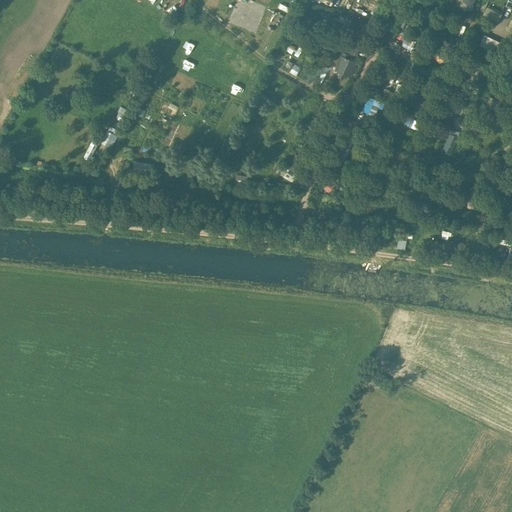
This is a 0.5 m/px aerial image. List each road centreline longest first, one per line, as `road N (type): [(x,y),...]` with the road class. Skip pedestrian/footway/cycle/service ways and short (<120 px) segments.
road 1 (track): [(0,218),(511,278)]
road 2 (track): [(336,123),(465,162),(511,143)]
road 3 (track): [(336,123),(289,216),(303,250)]
road 4 (track): [(336,123),(398,0)]
